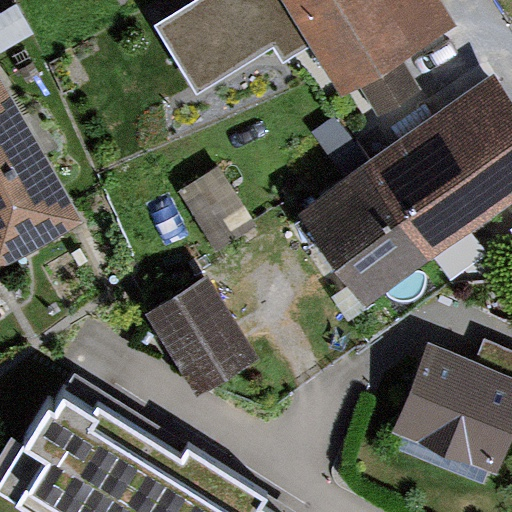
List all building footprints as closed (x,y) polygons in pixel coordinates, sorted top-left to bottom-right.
[(310,48),(280,0),(195,0),(152,27),(195,96),(275,47),(285,63),(310,48)] [(440,0),(280,0),(310,48),(341,97),(456,25),(440,0)] [(0,43),(34,27),(23,2),(0,13),(0,43)] [(511,102),(491,73),(371,159),(427,237),(511,176),(511,102)] [(16,82),(0,90),(0,267),(89,221),(16,82)] [(371,159),(313,199),(370,278),(427,237),(371,159)] [(221,168),(180,192),(216,252),(257,227),(221,168)] [(255,346),(211,268),(149,303),(193,381),(255,346)] [(511,365),(423,332),(386,430),(503,474),(511,449),(511,365)] [(85,511),(142,421),(68,375),(4,477),(61,511),(85,511)] [(188,511),(216,467),(142,421),(85,511),(188,511)] [(288,511),(216,467),(188,511),(288,511)]
